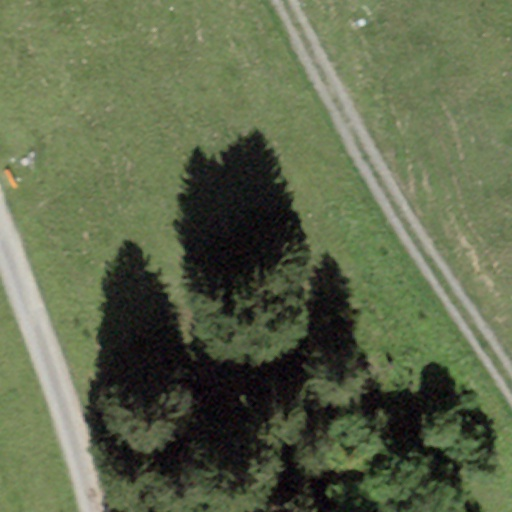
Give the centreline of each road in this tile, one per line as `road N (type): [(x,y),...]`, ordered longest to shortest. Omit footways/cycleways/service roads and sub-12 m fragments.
road 1 (track): [(511,386),(380,185),(282,0)]
road 2 (track): [(0,231),(96,511)]
